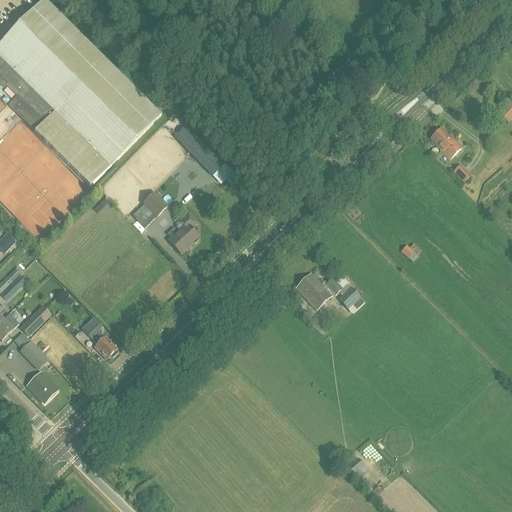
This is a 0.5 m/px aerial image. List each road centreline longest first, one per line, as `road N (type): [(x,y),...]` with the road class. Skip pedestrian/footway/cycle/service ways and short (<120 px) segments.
road 1 (secondary): [(62,447),(359,157)]
road 2 (secondary): [(424,92),(511,8)]
